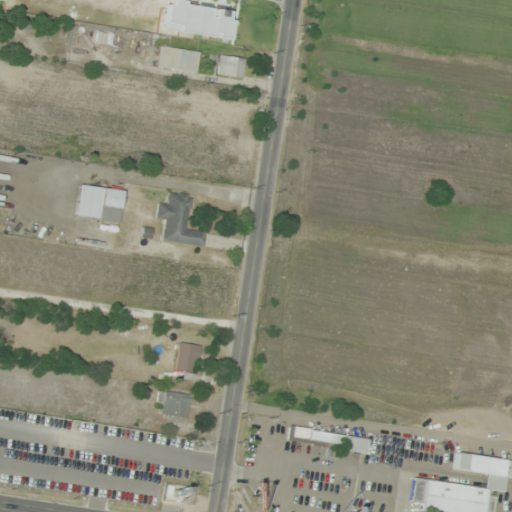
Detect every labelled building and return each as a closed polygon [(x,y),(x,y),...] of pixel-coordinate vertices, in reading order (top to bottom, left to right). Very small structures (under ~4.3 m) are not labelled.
[(227,31),(226,45),(250,46),(252,16),(221,14),(220,31),(227,31)] [(154,67),(194,73),(197,52),(158,46),(154,67)] [(243,58),(218,56),(216,75),(241,77),(243,58)] [(119,208),(120,190),(100,189),(99,206),(119,208)] [(161,241),(203,246),(204,231),(185,229),(189,194),(167,192),(165,204),(156,203),(155,219),(163,220),(161,241)] [(182,378),(194,380),(199,346),(178,343),(174,369),(184,371),(182,378)] [(189,394),(157,391),(156,403),(162,404),(161,414),(186,417),(189,394)] [(286,442),(342,444),(342,431),(287,430),(286,442)] [(364,454),(367,439),(345,436),(343,451),(364,454)] [(152,472),(181,470),(180,451),(151,453),(152,472)] [(511,461),(453,453),(451,469),(485,474),(483,488),(412,478),(409,501),(418,502),(416,511),(490,511),(493,492),(502,493),(504,478),(511,479),(511,461)]
